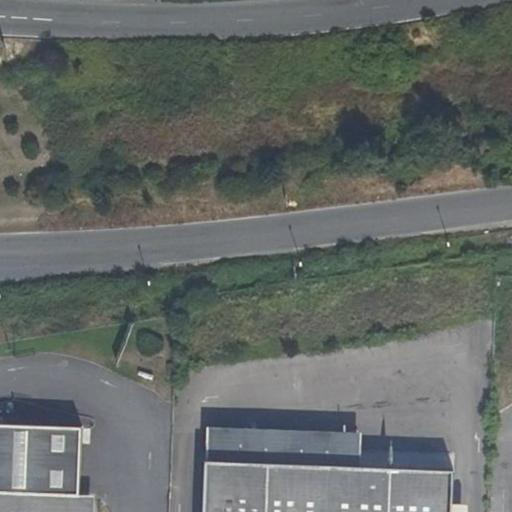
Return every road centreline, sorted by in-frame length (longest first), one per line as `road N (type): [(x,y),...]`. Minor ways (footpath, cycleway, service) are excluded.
road 1 (primary): [(0,255),(264,235),(511,201)]
road 2 (primary): [(418,0),(290,16),(0,14)]
road 3 (unknown): [(150,511),(144,445),(130,419),(99,402),(0,386)]
